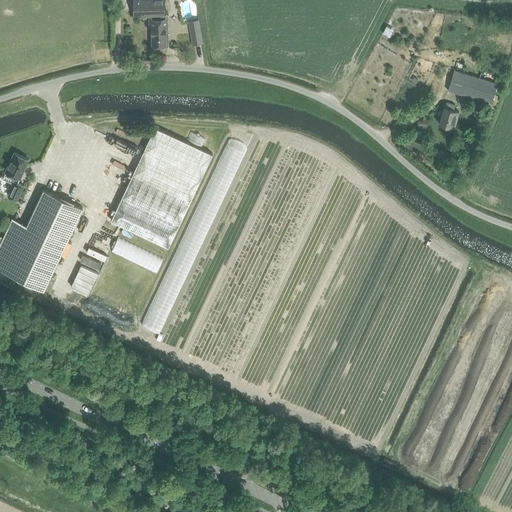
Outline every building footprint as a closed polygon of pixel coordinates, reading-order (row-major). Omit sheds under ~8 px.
[(164,0),(134,0),(134,8),(135,16),(152,16),(152,19),(153,45),(158,45),(164,45),(168,45),(168,21),(163,21),(163,19),(162,19),(162,15),(165,15),(165,7),(164,0)] [(189,21),(193,45),(202,43),(198,20),(189,21)] [(497,83),(455,70),(448,91),(491,104),(497,83)] [(444,107),(443,111),(440,111),(439,114),(442,115),(439,123),(454,128),(458,112),(454,110),(455,105),(446,102),(445,107),(444,107)] [(154,127),(111,220),(169,247),(212,154),(154,127)] [(404,144),(423,154),(427,146),(408,137),(404,144)] [(19,183),(30,159),(16,153),(7,172),(15,176),(11,182),(15,184),(10,196),(18,200),(25,186),(19,183)] [(0,247),(0,268),(45,290),(84,208),(45,189),(28,225),(14,219),(0,247)]
